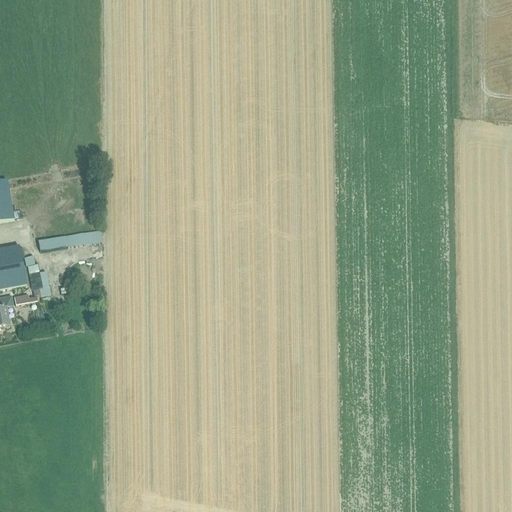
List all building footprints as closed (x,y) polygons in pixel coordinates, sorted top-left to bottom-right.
[(7,182),(0,183),(0,224),(14,222),(7,182)] [(66,239),(39,243),(40,254),(67,249),(66,239)] [(0,292),(27,287),(19,248),(0,251),(0,292)] [(38,266),(28,268),(32,292),(49,289),(46,273),(40,274),(38,266)] [(38,304),(37,299),(29,301),(28,297),(14,300),(16,308),(38,304)] [(7,310),(13,308),(11,298),(0,300),(0,329),(10,328),(7,310)]
